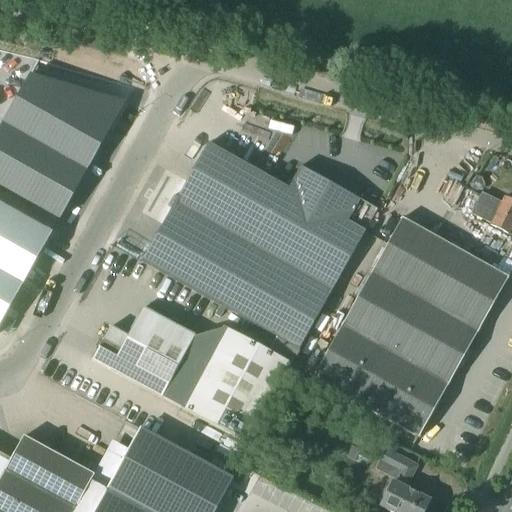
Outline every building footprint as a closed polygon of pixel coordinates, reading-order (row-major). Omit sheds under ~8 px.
[(28,76),(0,127),(0,188),(59,221),(111,128),(116,118),(124,104),(28,76)] [(277,87),(274,96),(298,104),(300,95),(277,87)] [(207,145),(140,263),(230,314),(297,352),(317,317),(342,272),(362,237),(364,233),(347,223),(358,202),(299,169),(287,190),(207,145)] [(481,194),(471,215),(490,225),(489,226),(508,235),(511,227),(511,202),(503,198),(500,204),(481,194)] [(0,206),(0,324),(51,235),(0,206)] [(401,220),(311,380),(417,440),(507,279),(401,220)] [(108,329),(90,362),(249,448),(293,367),(222,329),(221,331),(194,339),(141,310),(126,338),(108,329)] [(89,483),(72,511),(215,511),(232,481),(140,430),(128,452),(107,491),(99,488),(89,483)] [(356,434),(351,444),(371,454),(376,444),(356,434)] [(0,454),(0,511),(72,511),(89,483),(92,477),(22,438),(10,460),(0,454)] [(369,458),(351,448),(346,458),(365,467),(369,458)] [(384,451),(374,470),(394,480),(390,487),(386,484),(377,503),(381,505),(379,508),(386,511),(422,511),(428,502),(404,490),(416,467),(384,451)]
